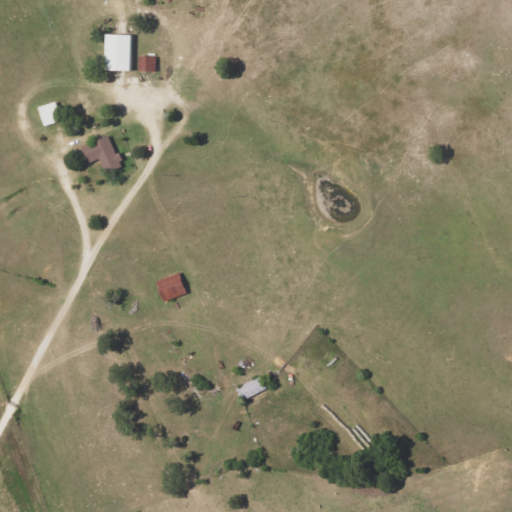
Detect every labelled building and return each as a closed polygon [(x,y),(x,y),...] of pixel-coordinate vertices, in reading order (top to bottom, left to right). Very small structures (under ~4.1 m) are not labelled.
[(103,71),(130,71),(131,36),(103,35),(103,71)] [(154,72),(154,57),(138,56),(137,71),(154,72)] [(43,127),(60,121),(53,102),(36,108),(43,127)] [(98,158),(106,174),(122,166),(106,135),(79,149),(87,164),(98,158)] [(154,281),(161,303),(185,295),(178,274),(154,281)]
